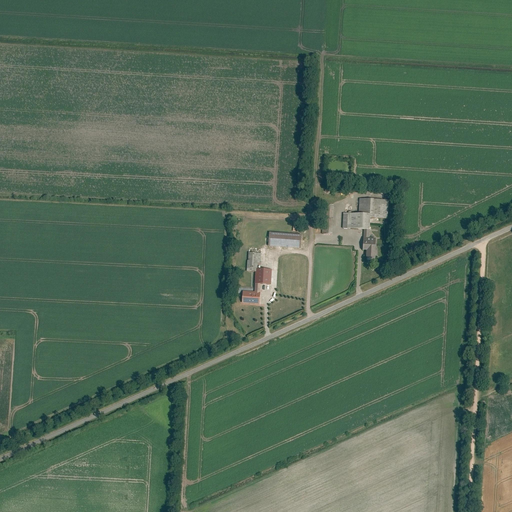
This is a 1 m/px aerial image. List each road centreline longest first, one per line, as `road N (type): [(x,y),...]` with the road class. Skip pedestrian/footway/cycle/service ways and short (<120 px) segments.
road 1 (unclassified): [(511,226),(0,458)]
road 2 (track): [(484,239),(468,511)]
